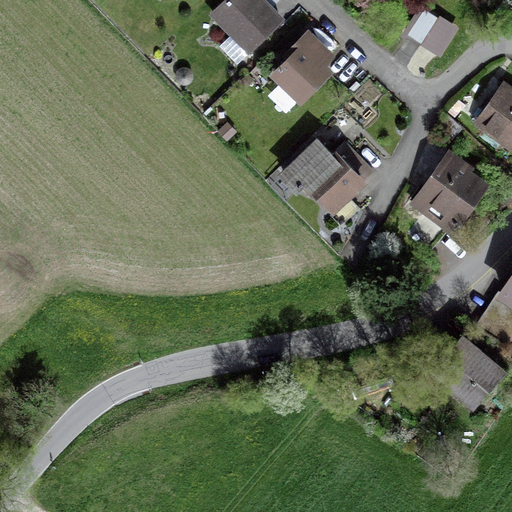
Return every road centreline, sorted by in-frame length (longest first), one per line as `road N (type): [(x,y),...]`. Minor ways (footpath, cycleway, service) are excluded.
road 1 (unclassified): [(0,510),(105,395),(157,372),(359,330),(405,312),(464,276),(511,227)]
road 2 (residential): [(511,48),(505,44),(426,110),(306,0)]
